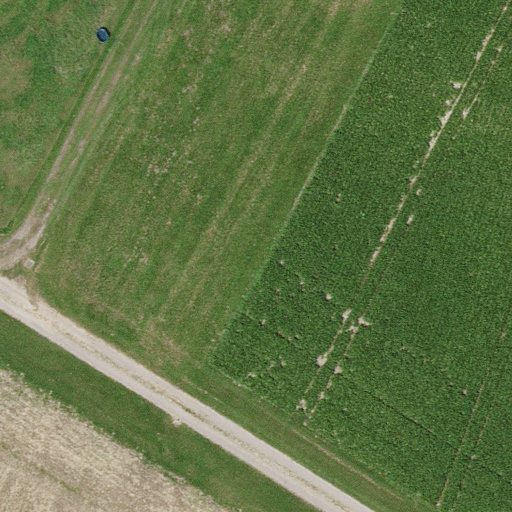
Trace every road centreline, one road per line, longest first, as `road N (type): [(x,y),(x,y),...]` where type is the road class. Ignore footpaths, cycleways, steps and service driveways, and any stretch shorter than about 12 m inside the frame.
road 1 (track): [(343,511),(0,293)]
road 2 (track): [(0,266),(40,231),(160,0)]
